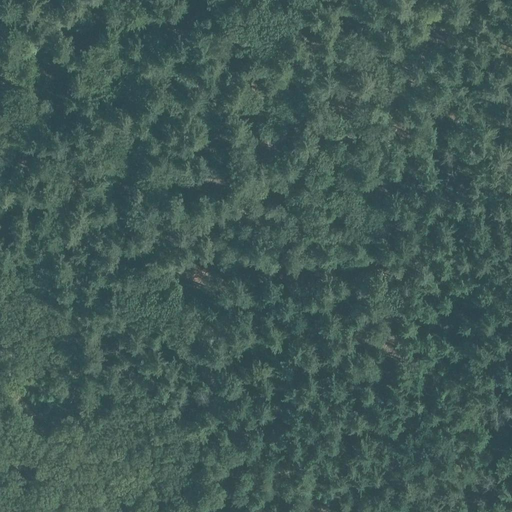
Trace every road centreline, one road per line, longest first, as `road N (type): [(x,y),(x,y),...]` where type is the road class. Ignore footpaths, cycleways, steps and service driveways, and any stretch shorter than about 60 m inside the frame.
road 1 (track): [(511,277),(497,270),(303,269),(195,252)]
road 2 (track): [(193,0),(222,122),(195,252)]
road 3 (track): [(195,252),(0,230)]
